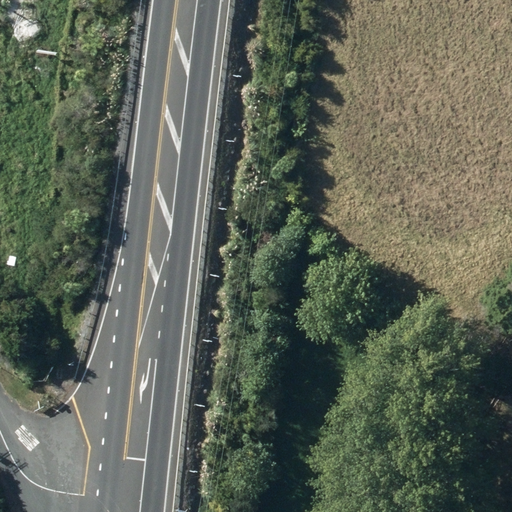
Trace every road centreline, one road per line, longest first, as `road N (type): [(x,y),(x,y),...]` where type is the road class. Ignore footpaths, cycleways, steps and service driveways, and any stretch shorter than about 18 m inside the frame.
road 1 (primary): [(177,0),(121,501)]
road 2 (residential): [(121,501),(43,488),(0,428)]
